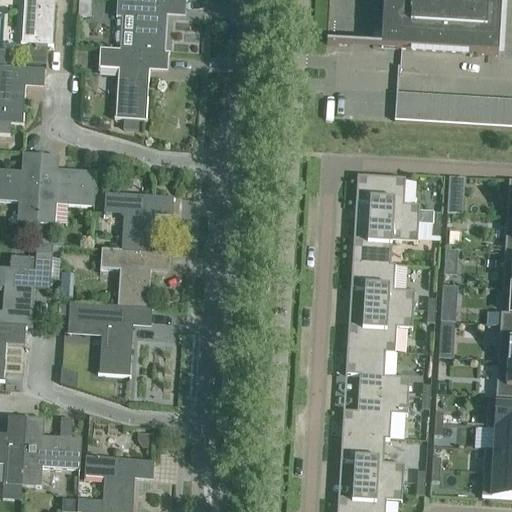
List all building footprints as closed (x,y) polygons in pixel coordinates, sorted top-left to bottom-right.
[(24,0),(22,46),(53,48),(53,47),(52,47),(55,0),(24,0)] [(90,20),(91,0),(78,0),(78,19),(90,20)] [(136,16),(134,53),(133,53),(164,55),(167,12),(185,13),(186,2),(187,2),(187,0),(116,0),(116,15),(136,16)] [(498,56),(501,0),(383,0),(380,49),(498,56)] [(170,55),(164,55),(133,53),(134,53),(100,51),(98,70),(118,71),(116,120),(114,120),(114,121),(124,122),(139,123),(147,123),(147,122),(146,122),(149,67),(168,68),(168,57),(169,57),(170,55)] [(0,136),(9,137),(10,126),(24,127),(24,126),(23,125),(25,89),(26,83),(44,84),(44,73),(46,73),(46,71),(26,70),(0,68),(0,136)] [(415,97),(413,124),(437,125),(438,98),(415,97)] [(139,123),(124,122),(124,130),(139,131),(139,123)] [(16,224),(36,226),(41,156),(39,156),(39,157),(28,156),(27,174),(0,172),(0,203),(17,204),(16,224)] [(41,156),(36,226),(55,227),(56,207),(68,208),(94,209),(96,178),(96,174),(57,172),(52,172),(53,158),(42,157),(42,156),(41,156)] [(369,204),(368,222),(418,225),(419,209),(403,208),(404,182),(356,179),(355,203),(369,204)] [(124,217),(122,253),(152,255),(154,212),(173,213),(173,202),(175,202),(175,200),(105,195),(104,215),(124,217)] [(448,203),(447,215),(462,216),(463,204),(448,203)] [(433,215),(433,226),(441,227),(441,215),(433,215)] [(417,246),(418,225),(368,222),(367,241),(353,240),(351,266),(390,268),(391,244),(417,246)] [(440,239),(441,227),(433,226),(432,239),(440,239)] [(36,240),(36,248),(53,249),(64,249),(64,244),(64,242),(36,240)] [(0,270),(0,290),(4,291),(2,314),(0,314),(0,327),(2,327),(27,329),(33,329),(33,328),(32,328),(34,291),(35,285),(48,286),(48,292),(47,294),(50,294),(52,261),(52,252),(53,249),(36,248),(35,259),(10,258),(9,271),(0,270)] [(118,309),(148,310),(151,268),(169,269),(170,258),(171,258),(171,256),(152,255),(122,253),(102,252),(101,271),(121,272),(118,309)] [(445,252),(444,259),(457,260),(457,253),(445,252)] [(511,255),(504,255),(502,292),(511,292),(511,255)] [(394,268),(390,268),(351,266),(350,290),(364,291),(363,309),(413,312),(414,295),(393,294),(394,268)] [(511,292),(502,292),(502,293),(511,293),(510,316),(501,315),(500,328),(511,328),(511,292)] [(70,301),(71,293),(59,293),(58,301),(70,301)] [(435,313),(436,302),(428,301),(427,313),(435,313)] [(58,305),(58,317),(68,318),(67,325),(83,326),(102,327),(100,356),(99,376),(98,376),(98,377),(131,379),(131,378),(130,378),(133,328),(133,323),(151,324),(152,313),(153,313),(153,311),(148,310),(118,309),(103,308),(84,307),(68,306),(58,305)] [(412,332),(413,312),(363,309),(362,327),(348,327),(346,352),(394,354),(396,331),(412,332)] [(441,310),(440,324),(454,325),(455,311),(441,310)] [(435,326),(435,313),(427,313),(426,325),(435,326)] [(27,330),(27,329),(2,327),(0,327),(0,383),(4,384),(5,382),(3,382),(6,340),(24,341),(25,330),(27,330)] [(511,328),(500,328),(498,365),(511,365),(511,328)] [(439,348),(438,360),(452,361),(453,349),(439,348)] [(394,356),(394,354),(346,352),(345,377),(359,377),(358,396),(408,399),(409,381),(383,380),(384,356),(394,356)] [(511,365),(498,365),(496,400),(511,401),(511,365)] [(423,388),(422,399),(430,400),(431,388),(423,388)] [(406,418),(408,399),(358,396),(357,414),(343,413),(341,439),(389,442),(391,417),(406,418)] [(429,412),(430,400),(422,399),(421,412),(429,412)] [(511,407),(487,406),(486,430),(495,431),(511,431),(511,407)] [(434,426),(442,427),(443,415),(435,415),(434,426)] [(4,488),(22,489),(26,418),(25,418),(24,420),(14,419),(12,437),(0,436),(0,467),(5,468),(4,488)] [(28,418),(26,418),(22,489),(42,490),(43,471),(80,473),(82,440),(80,440),(80,441),(37,439),(38,420),(28,420),(28,418)] [(441,439),(442,427),(434,426),(433,438),(441,439)] [(484,451),(484,452),(511,453),(511,431),(495,431),(494,452),(484,451)] [(150,435),(138,434),(138,437),(144,449),(147,449),(150,435)] [(388,466),(389,442),(341,439),(340,463),(354,464),(353,482),(403,485),(404,467),(388,466)] [(511,476),(511,453),(484,452),(483,475),(511,476)] [(132,511),(135,476),(153,477),(154,467),(155,467),(155,464),(85,459),(84,479),(105,481),(103,504),(77,503),(76,511),(132,511)] [(431,472),(439,472),(440,460),(432,459),(431,472)] [(439,484),(439,472),(431,472),(431,484),(439,484)] [(418,474),(417,486),(425,486),(426,475),(418,474)] [(511,500),(511,476),(483,475),(482,499),(511,500)] [(401,504),(403,485),(353,482),(352,500),(338,500),(336,511),(384,511),(385,503),(401,504)] [(424,499),(425,486),(417,486),(416,498),(424,499)]
